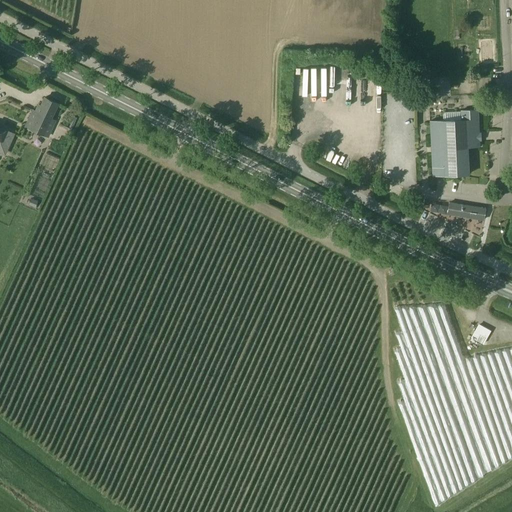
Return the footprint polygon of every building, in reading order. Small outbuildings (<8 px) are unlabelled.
[(49,135),(55,121),(51,119),(58,104),(45,98),(38,113),(33,111),(27,125),(49,135)] [(480,146),(479,132),(478,110),(461,111),(461,120),(430,122),(433,175),(469,174),(468,147),(480,146)] [(73,116),(69,127),(61,123),(59,126),(71,132),(77,118),(73,116)] [(0,127),(0,153),(5,155),(14,134),(0,127)] [(484,220),(485,209),(450,203),(448,214),(484,220)] [(445,217),(447,206),(433,204),(432,215),(445,217)] [(473,336),(486,343),(493,329),(480,322),(473,336)]
